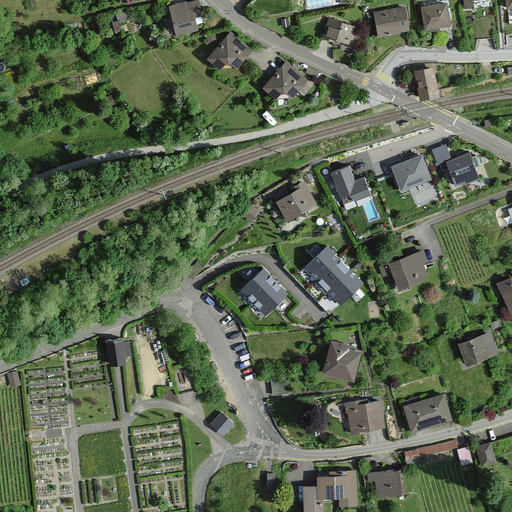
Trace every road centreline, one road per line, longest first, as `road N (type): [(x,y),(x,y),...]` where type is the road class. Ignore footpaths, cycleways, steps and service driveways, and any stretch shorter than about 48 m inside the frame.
road 1 (track): [(382,88),(366,102),(284,126),(101,153),(0,192)]
road 2 (residential): [(268,449),(220,334),(195,300),(175,297),(0,364)]
road 3 (residential): [(511,413),(341,453),(268,449)]
road 4 (tertiary): [(218,0),(251,28),(382,88)]
road 5 (residential): [(382,88),(391,64),(412,55),(511,55)]
road 6 (tertiary): [(511,156),(382,88)]
